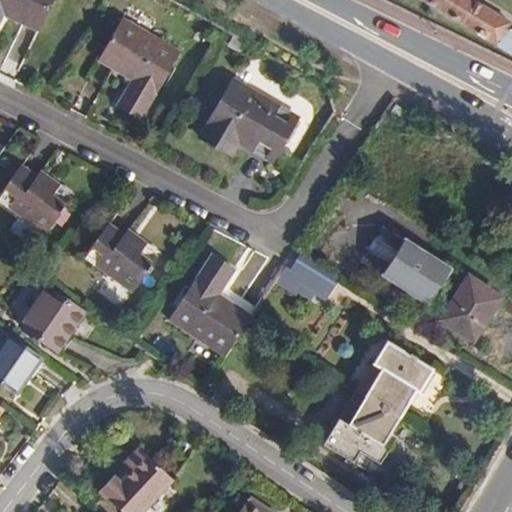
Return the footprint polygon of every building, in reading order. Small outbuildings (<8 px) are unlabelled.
[(0,0),(0,24),(5,15),(39,32),(54,0),(0,0)] [(511,24),(511,21),(476,0),(422,0),(511,54),(511,28),(510,28),(511,24)] [(99,61),(132,80),(118,105),(142,119),(181,52),(124,19),(99,61)] [(232,157),(240,145),(272,164),(299,118),(235,79),(199,138),(232,157)] [(403,126),(414,110),(395,97),(384,114),(403,126)] [(42,171),(38,177),(22,166),(0,196),(0,202),(45,235),(74,195),(42,171)] [(130,231),(126,236),(110,224),(85,258),(132,294),(162,254),(130,231)] [(410,291),(432,257),(404,239),(383,273),(410,291)] [(225,357),(252,316),(220,295),(236,270),(211,255),(169,320),(225,357)] [(285,284),(323,308),(341,279),(303,255),(285,284)] [(428,302),(450,268),(432,257),(410,291),(428,302)] [(115,304),(123,293),(103,278),(95,289),(115,304)] [(474,341),(501,299),(470,279),(443,320),(474,341)] [(57,351),(84,312),(47,287),(20,326),(57,351)] [(253,374),(273,342),(251,328),(230,359),(253,374)] [(0,384),(15,397),(43,360),(10,336),(0,349),(0,384)] [(399,419),(416,391),(419,391),(431,371),(387,344),(371,371),(358,393),(399,419)] [(382,446),(399,419),(358,393),(325,446),(356,464),(362,454),(381,466),(391,451),(382,446)] [(122,511),(141,511),(172,479),(140,449),(125,465),(132,472),(122,483),(118,480),(104,495),(122,511)] [(267,511),(248,499),(239,511),(267,511)]
